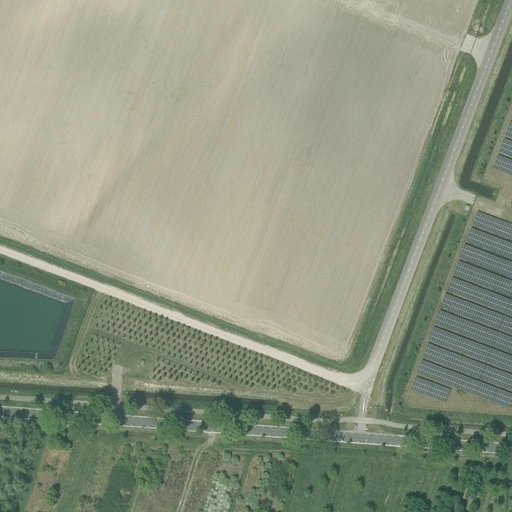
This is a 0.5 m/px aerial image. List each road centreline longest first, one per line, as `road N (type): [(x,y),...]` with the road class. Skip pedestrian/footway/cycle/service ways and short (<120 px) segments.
road 1 (tertiary): [(511,449),(0,413)]
road 2 (unclassified): [(371,370),(511,0)]
road 3 (track): [(0,250),(336,378),(368,381)]
